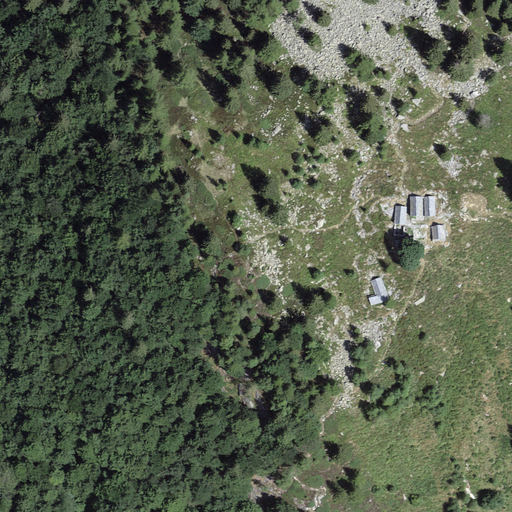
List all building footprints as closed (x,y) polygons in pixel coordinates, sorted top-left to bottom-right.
[(422,197),(410,197),(410,217),(422,217),(422,197)] [(434,197),(423,197),(424,217),(435,216),(434,197)] [(406,207),(395,206),(394,224),(405,225),(406,207)] [(445,240),(444,226),(431,227),(432,241),(445,240)] [(403,239),(394,241),(397,252),(406,250),(403,239)] [(381,277),(370,281),(375,294),(368,297),(371,306),(389,300),(381,277)]
